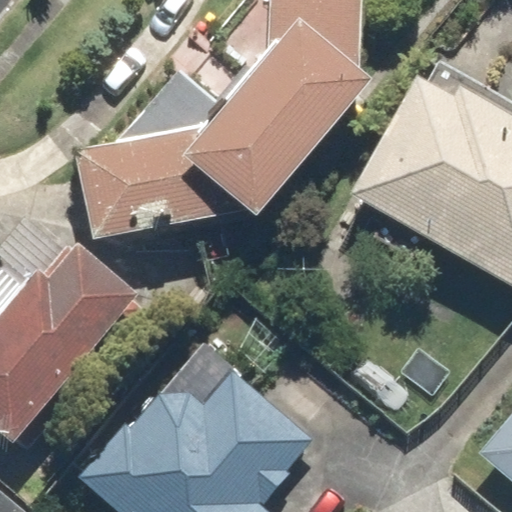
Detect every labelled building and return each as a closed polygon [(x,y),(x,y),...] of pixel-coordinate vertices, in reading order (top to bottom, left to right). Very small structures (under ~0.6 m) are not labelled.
[(280,0),(277,65),(228,125),(92,155),(112,243),(269,208),(279,216),(386,86),(367,71),(370,0),(280,0)] [(511,110),(442,72),(369,203),(511,282),(511,110)] [(0,424),(31,450),(155,300),(81,239),(10,325),(0,317),(0,424)] [(271,511),(265,506),(316,444),(234,377),(207,411),(177,386),(156,412),(150,406),(86,478),(124,511),(271,511)] [(511,425),(491,451),(511,468),(511,425)] [(0,511),(28,511),(0,489),(0,511)]
